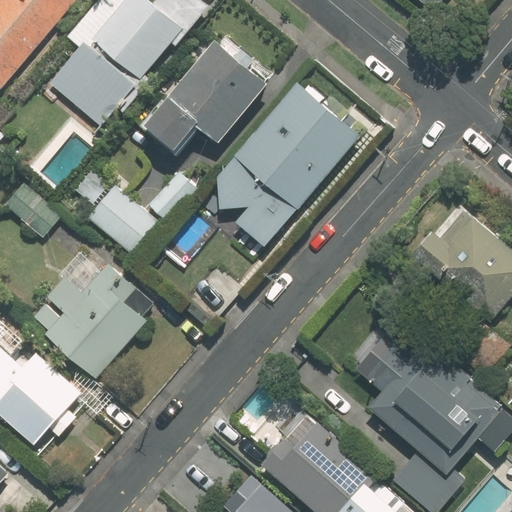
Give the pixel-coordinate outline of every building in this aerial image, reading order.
[(0,0),(0,86),(3,89),(79,0),(0,0)] [(105,127),(210,4),(205,0),(157,0),(155,4),(150,0),(101,0),(70,37),(81,47),(51,82),(105,127)] [(222,143),(271,82),(217,40),(147,126),(179,152),(200,126),(222,143)] [(267,247),(362,136),(301,84),(218,181),(223,208),(249,208),(237,222),(267,247)] [(181,171),(151,205),(170,222),(201,188),(181,171)] [(8,203),(45,238),(65,217),(28,183),(8,203)] [(90,218),(136,255),(163,222),(118,184),(90,218)] [(494,321),(511,299),(511,246),(466,208),(442,237),(433,230),(413,255),(494,321)] [(47,332),(96,378),(150,321),(143,314),(155,301),(112,262),(83,292),(68,278),(49,298),(65,313),(47,332)] [(373,298),(357,285),(328,321),(344,334),(373,298)] [(511,374),(511,349),(477,321),(454,348),(501,387),(511,374)] [(454,473),(506,410),(421,340),(415,348),(391,329),(358,370),(384,391),(372,406),(421,447),(454,473)] [(0,410),(38,444),(85,391),(39,351),(24,368),(0,347),(0,410)] [(264,464),(321,511),(396,511),(401,507),(373,484),(383,472),(317,419),(297,443),(288,435),(264,464)] [(393,480),(432,511),(437,511),(463,481),(454,473),(421,447),(393,480)] [(0,487),(12,475),(0,463),(0,487)] [(235,511),(299,511),(253,474),(230,502),(238,509),(235,511)]
